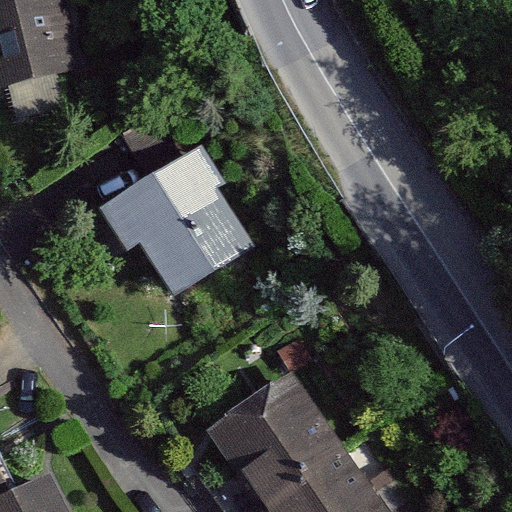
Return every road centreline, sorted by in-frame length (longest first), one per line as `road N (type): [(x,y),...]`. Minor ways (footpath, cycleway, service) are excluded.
road 1 (secondary): [(511,369),(282,0)]
road 2 (residential): [(0,279),(168,511)]
